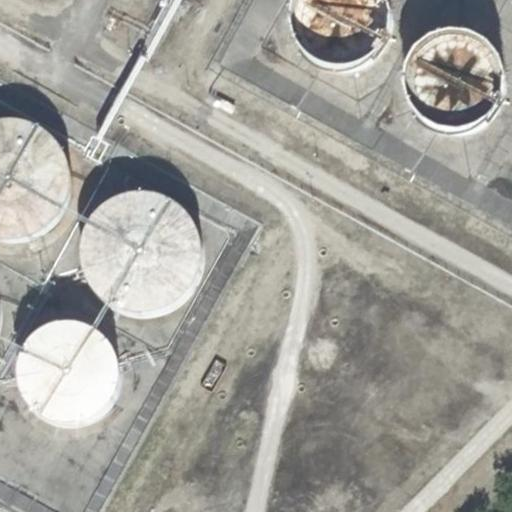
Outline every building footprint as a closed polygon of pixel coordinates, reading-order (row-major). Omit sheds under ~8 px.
[(251,0),(240,24),(259,34),(275,0),(251,0)] [(300,0),(293,10),(289,30),(292,48),(303,64),(320,75),(336,78),(355,74),(370,64),(381,46),(384,31),(380,12),(372,0),(300,0)] [(478,141),(495,128),(504,109),(506,90),(500,69),(488,54),(470,45),(450,43),(429,49),(414,61),(406,75),(403,99),(408,117),(421,135),(437,143),(459,146),(478,141)] [(37,241),(56,227),(70,205),(73,185),(67,161),(54,143),(35,130),(11,126),(0,128),(0,243),(14,246),(37,241)] [(167,315),(186,302),(199,280),(202,259),(197,236),(184,217),(164,205),(141,201),(119,205),(99,219),(87,238),(83,262),(87,284),(101,304),(119,316),(144,321),(167,315)] [(95,426),(112,413),(122,395),(124,375),(117,354),(105,340),(88,330),(67,328),(47,334),(32,347),(24,360),(20,385),(25,402),(39,420),(54,429),(77,432),(95,426)]
